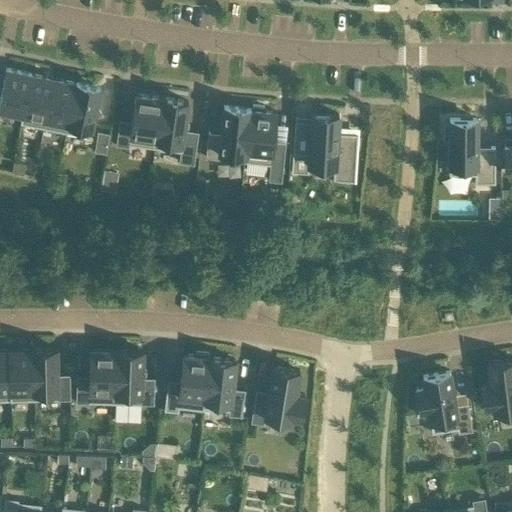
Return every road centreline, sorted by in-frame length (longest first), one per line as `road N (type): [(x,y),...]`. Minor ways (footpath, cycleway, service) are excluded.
road 1 (residential): [(511,54),(302,51),(152,32),(1,0)]
road 2 (residential): [(0,319),(204,325),(346,353)]
road 3 (residential): [(346,353),(511,331)]
road 4 (residential): [(333,511),(346,353)]
